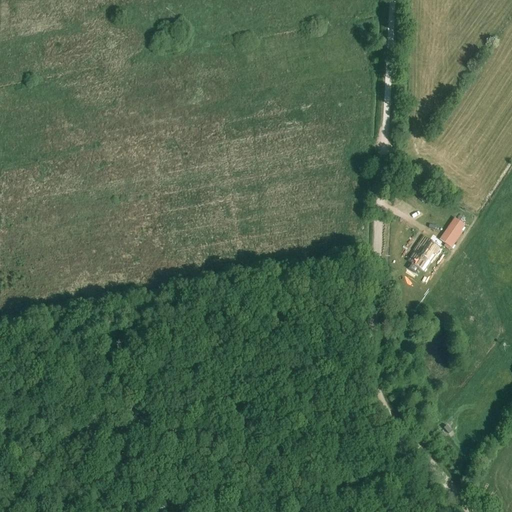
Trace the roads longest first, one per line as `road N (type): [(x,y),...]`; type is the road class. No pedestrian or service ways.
road 1 (track): [(407,440),(385,413),(374,381),(382,154)]
road 2 (unclassified): [(382,154),(390,0)]
